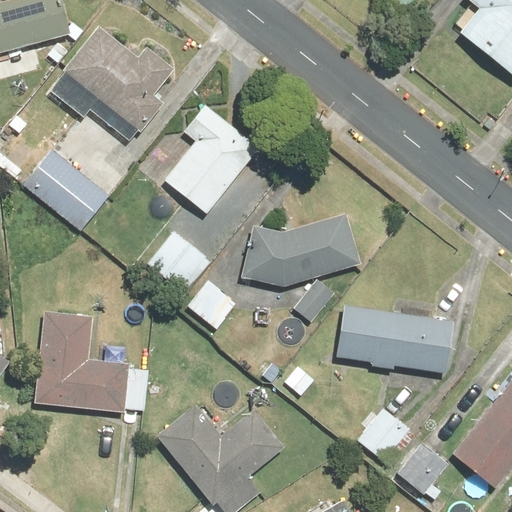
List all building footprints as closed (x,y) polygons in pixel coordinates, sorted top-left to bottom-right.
[(11,0),(0,3),(0,54),(68,36),(57,0),(11,0)] [(383,0),(403,16),(416,0),(383,0)] [(511,78),(511,0),(461,0),(461,1),(475,11),(456,35),(511,78)] [(134,59),(95,29),(47,90),(82,118),(87,111),(129,144),(137,134),(138,135),(162,106),(152,98),(172,73),(142,49),(134,59)] [(257,151),(203,108),(184,133),(196,142),(162,185),(204,218),(257,151)] [(108,198),(52,151),(19,190),(74,237),(108,198)] [(239,279),(281,289),(358,266),(343,216),(284,234),(250,227),(239,279)] [(214,265),(179,233),(150,265),(184,296),(214,265)] [(251,319),(213,280),(189,304),(227,342),(251,319)] [(338,297),(320,282),(298,309),(316,324),(338,297)] [(341,306),(333,359),(369,364),(369,369),(391,372),(392,368),(444,376),(452,323),(341,306)] [(91,319),(43,314),(32,407),(122,417),(127,366),(86,362),(91,319)] [(0,376),(10,363),(0,355),(0,376)] [(318,380),(301,366),(288,384),(305,397),(318,380)] [(492,490),(511,466),(511,380),(450,457),(492,490)] [(192,406),(153,437),(212,511),(233,511),(257,493),(246,479),(283,450),(252,410),(218,437),(192,406)] [(415,434),(385,412),(361,444),(392,466),(415,434)] [(454,466),(425,443),(400,474),(429,497),(454,466)] [(320,511),(346,511),(340,501),(320,511)]
